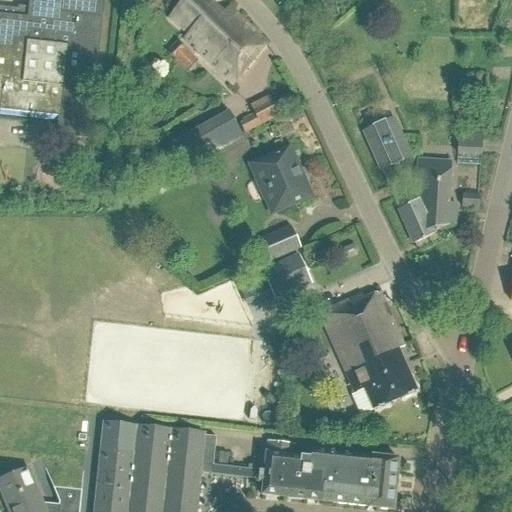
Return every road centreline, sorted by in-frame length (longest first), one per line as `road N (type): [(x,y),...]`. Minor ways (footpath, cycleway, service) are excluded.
road 1 (unclassified): [(464,349),(439,337),(422,313),(298,67),(244,0)]
road 2 (tertiary): [(464,349),(511,151)]
